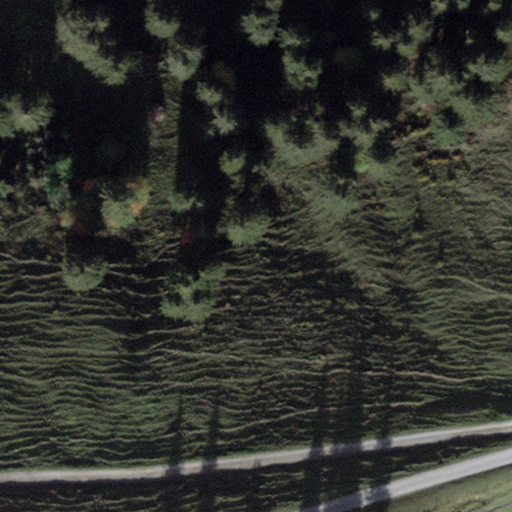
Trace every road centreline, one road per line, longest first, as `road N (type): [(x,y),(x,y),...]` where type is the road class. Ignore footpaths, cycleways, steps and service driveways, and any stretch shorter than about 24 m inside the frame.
road 1 (track): [(511,427),(247,462),(0,479)]
road 2 (track): [(318,511),(511,455)]
